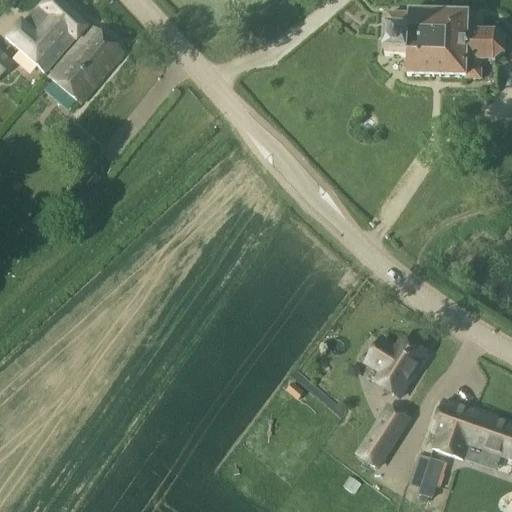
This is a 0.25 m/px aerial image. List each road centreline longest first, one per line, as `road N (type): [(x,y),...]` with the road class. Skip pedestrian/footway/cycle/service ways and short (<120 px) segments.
road 1 (tertiary): [(511,349),(372,257),(133,0)]
road 2 (unknown): [(246,121),(0,341)]
